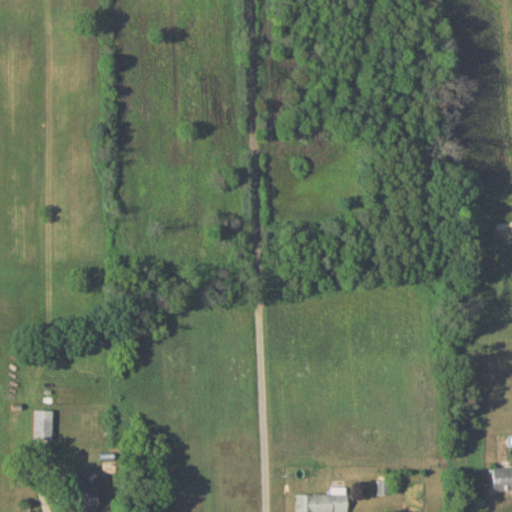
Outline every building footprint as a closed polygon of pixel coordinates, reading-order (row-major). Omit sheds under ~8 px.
[(51,438),(51,409),(33,409),(33,438),(51,438)] [(511,466),(491,467),(491,491),(511,490),(511,466)] [(376,493),(387,493),(386,479),(376,479),(376,493)] [(96,485),(76,486),(77,510),(97,509),(96,485)] [(294,511),(345,511),(345,486),(330,486),(330,493),(294,493),(294,511)]
